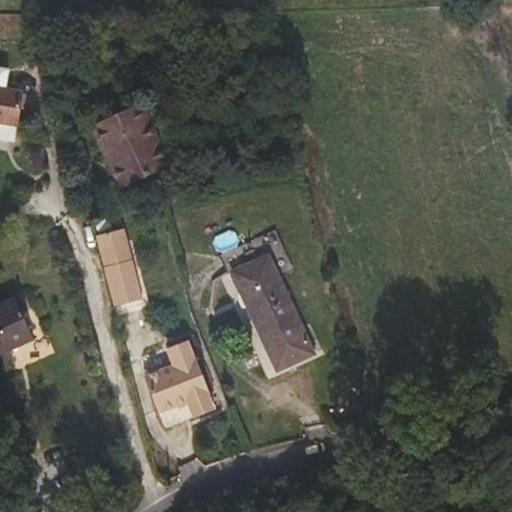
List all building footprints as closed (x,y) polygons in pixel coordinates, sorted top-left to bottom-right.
[(0,125),(21,128),(24,93),(8,92),(10,71),(0,70),(0,125)] [(169,163),(141,102),(95,124),(123,184),(169,163)] [(311,349),(282,264),(240,278),(270,363),(311,349)] [(146,306),(137,266),(107,274),(116,313),(146,306)] [(0,350),(31,344),(23,302),(0,306),(0,350)] [(213,393),(199,358),(197,359),(189,341),(170,350),(177,367),(148,379),(163,415),(192,403),(199,419),(218,411),(211,394),(213,393)]
